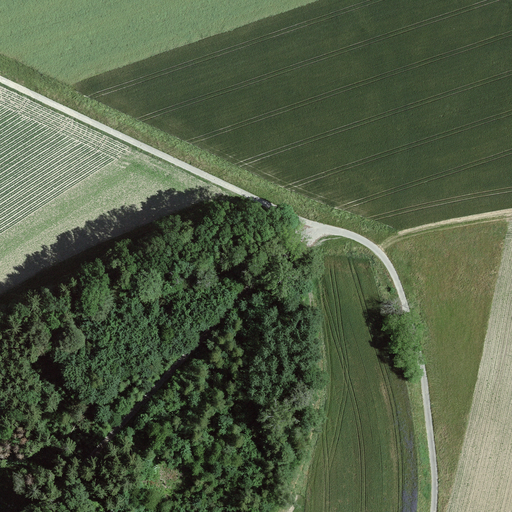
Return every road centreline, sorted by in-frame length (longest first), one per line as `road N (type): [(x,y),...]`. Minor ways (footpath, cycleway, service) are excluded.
road 1 (track): [(0,78),(384,256),(411,302),(434,511)]
road 2 (track): [(321,232),(252,285),(39,511)]
